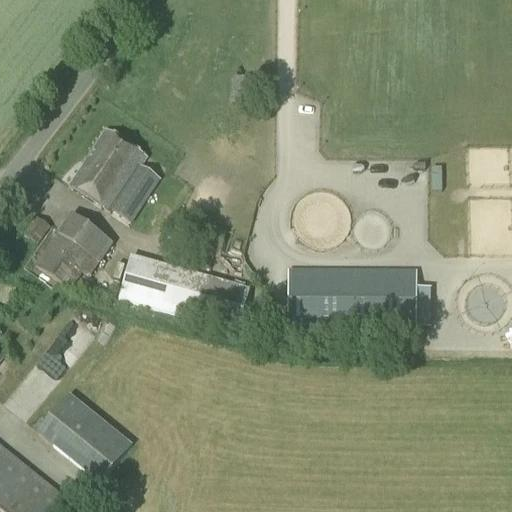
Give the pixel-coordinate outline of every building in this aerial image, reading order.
[(248,106),(252,83),(234,80),(230,103),(248,106)] [(110,216),(125,193),(144,206),(160,182),(141,170),(147,161),(105,134),(69,190),(110,216)] [(88,282),(113,246),(71,217),(58,236),(56,235),(33,268),(70,294),(82,277),(88,282)] [(37,248),(49,231),(35,220),(23,237),(37,248)] [(173,242),(201,250),(220,256),(226,234),(207,229),(179,220),(173,242)] [(221,332),(237,336),(249,292),(130,259),(118,303),(221,332)] [(416,339),(416,272),(287,272),(287,337),(416,339)] [(0,300),(2,302),(9,293),(1,286),(0,287),(0,300)] [(100,487),(131,450),(68,399),(38,437),(100,487)] [(0,511),(58,511),(66,503),(0,449),(0,511)]
